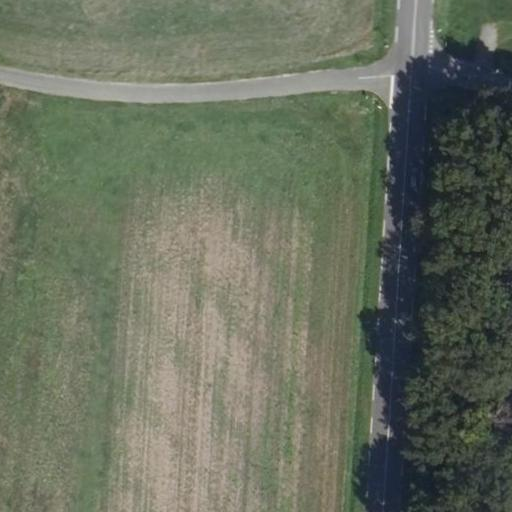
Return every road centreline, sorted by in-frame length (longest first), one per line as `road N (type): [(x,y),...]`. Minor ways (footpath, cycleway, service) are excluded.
road 1 (secondary): [(413,74),(383,511)]
road 2 (unclassified): [(413,74),(162,93),(0,76)]
